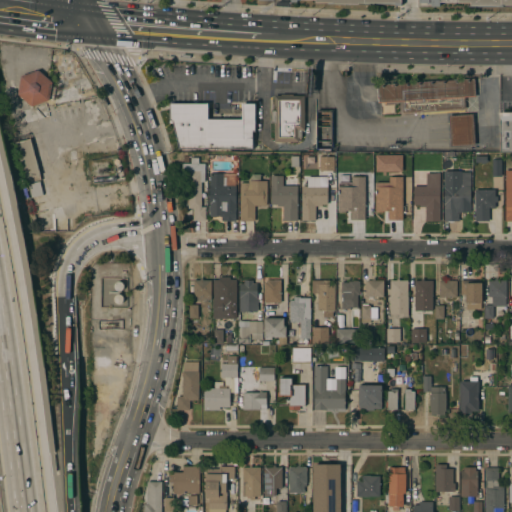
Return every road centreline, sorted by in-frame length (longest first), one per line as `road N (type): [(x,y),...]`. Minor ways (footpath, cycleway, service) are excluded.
road 1 (residential): [(511,441),(133,440)]
road 2 (motorway): [(69,511),(65,275),(87,241),(112,233),(163,239)]
road 3 (residential): [(511,249),(185,248)]
road 4 (primary): [(284,37),(511,42)]
road 5 (motorway): [(27,511),(0,302)]
road 6 (primary): [(158,204),(132,107),(83,23)]
road 7 (primary): [(83,23),(228,34)]
road 8 (secondary): [(151,382),(164,308),(163,239)]
road 9 (secondary): [(111,511),(151,382)]
